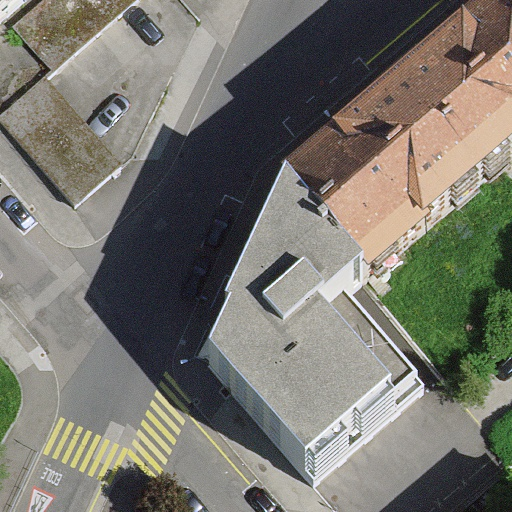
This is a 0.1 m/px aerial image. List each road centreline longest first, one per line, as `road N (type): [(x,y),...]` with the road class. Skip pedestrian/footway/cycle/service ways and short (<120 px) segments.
road 1 (residential): [(227,143),(119,376)]
road 2 (residential): [(227,143),(393,0)]
road 3 (residential): [(0,238),(119,376)]
road 4 (residential): [(119,376),(229,511)]
road 5 (residential): [(294,0),(227,143)]
road 6 (residential): [(119,376),(60,511)]
